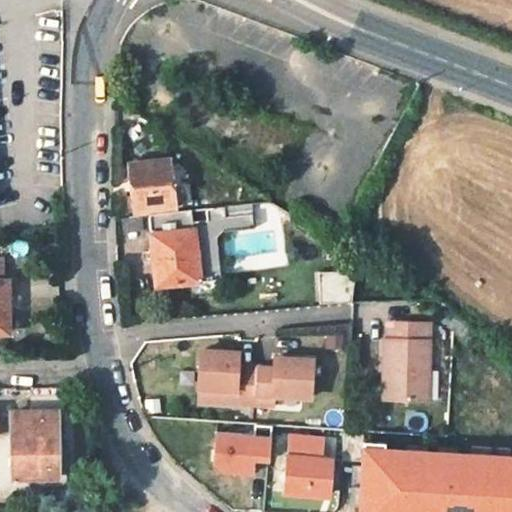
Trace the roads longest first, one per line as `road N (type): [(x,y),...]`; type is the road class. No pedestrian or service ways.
road 1 (residential): [(110,0),(88,60),(98,324),(110,370)]
road 2 (unclassified): [(511,85),(301,0)]
road 3 (residential): [(110,370),(127,433),(187,511)]
